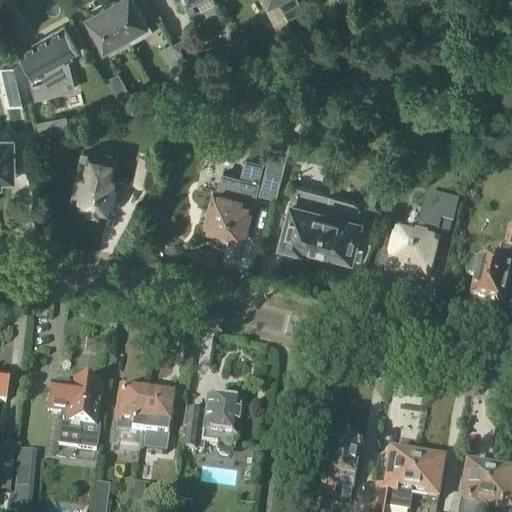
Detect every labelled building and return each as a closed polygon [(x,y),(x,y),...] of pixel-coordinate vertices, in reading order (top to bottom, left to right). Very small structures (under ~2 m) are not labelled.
[(111,0),(109,1),(132,43),(153,31),(136,0),(111,0)] [(182,0),(191,15),(201,9),(197,2),(200,0),(182,0)] [(294,21),(282,0),(261,0),(279,30),(294,21)] [(282,0),(294,21),(307,14),(299,0),(282,0)] [(86,14),(105,49),(107,48),(110,55),(132,43),(109,1),(86,14)] [(75,88),(67,56),(79,50),(65,26),(39,40),(41,44),(24,53),(27,60),(37,98),(75,88)] [(173,44),(185,64),(196,59),(185,38),(173,44)] [(15,65),(0,67),(0,78),(6,106),(23,102),(15,65)] [(108,78),(120,101),(132,94),(119,72),(108,78)] [(323,91),(295,83),(290,102),(317,110),(323,91)] [(40,135),(56,132),(53,118),(37,121),(40,135)] [(0,182),(2,182),(2,177),(15,177),(14,136),(0,136),(0,182)] [(86,203),(89,204),(89,207),(101,210),(102,207),(109,208),(116,176),(115,175),(118,164),(114,164),(117,156),(89,150),(89,152),(84,152),(81,165),(80,165),(72,200),(86,203)] [(140,155),(135,180),(151,184),(156,159),(140,155)] [(260,172),(245,168),(243,173),(222,168),(217,188),(207,227),(217,230),(216,234),(232,238),(233,234),(243,236),(246,224),(248,224),(253,202),(252,202),(253,197),(254,189),(256,189),(260,172)] [(277,197),(283,175),(266,170),(260,193),(277,197)] [(283,223),(287,224),(283,242),(284,242),(283,247),(283,248),(283,249),(283,251),(284,252),(285,253),(285,254),(286,255),(288,255),(289,256),(290,256),(291,256),(293,256),(294,255),(295,255),(296,254),(297,253),(297,252),(298,251),(299,246),(317,250),(331,195),(297,186),(289,216),(285,215),(283,223)] [(380,210),(385,190),(373,186),(367,207),(380,210)] [(317,250),(332,254),(333,250),(351,255),(354,242),(358,243),(361,234),(357,233),(360,220),(359,219),(361,211),(360,207),(357,204),(354,202),(331,195),(317,250)] [(416,281),(425,283),(435,242),(434,242),(439,221),(442,222),(455,225),(459,205),(445,201),(443,211),(424,207),(416,238),(401,235),(391,274),(401,277),(400,280),(416,285),(416,281)] [(466,280),(476,282),(472,299),(505,306),(511,272),(511,270),(511,266),(511,229),(511,230),(507,250),(503,249),(499,267),(480,263),(479,265),(470,263),(466,280)] [(0,405),(5,406),(8,381),(0,380),(0,405)] [(62,414),(57,449),(78,451),(78,453),(84,454),(85,450),(96,451),(97,440),(98,431),(93,430),(99,391),(86,389),(84,383),(77,383),(74,388),(51,385),(47,412),(62,414)] [(121,393),(115,434),(142,438),(148,396),(135,395),(135,390),(125,389),(125,393),(121,393)] [(167,441),(173,400),(148,396),(142,438),(167,441)] [(207,401),(202,437),(201,446),(215,448),(214,453),(217,458),(230,459),(234,456),(236,441),(241,406),(207,401)] [(185,413),(179,453),(196,455),(201,415),(185,413)] [(321,487),(337,490),(352,493),(355,494),(357,482),(356,482),(363,445),(336,441),(333,456),(328,455),(324,476),(323,476),(321,487)] [(0,494),(9,496),(15,447),(1,445),(0,449),(0,494)] [(31,511),(36,455),(18,453),(12,511),(31,511)] [(372,509),(370,511),(386,511),(390,511),(410,511),(413,497),(412,497),(418,461),(392,457),(389,478),(376,476),(370,509),(372,509)] [(413,497),(426,500),(425,504),(438,506),(445,465),(418,461),(412,497),(413,497)] [(459,511),(485,511),(492,473),(468,469),(465,490),(463,490),(459,511)] [(511,511),(511,476),(492,473),(485,511),(511,511)] [(96,486),(91,511),(105,511),(109,488),(96,486)] [(141,511),(145,489),(133,487),(129,511),(141,511)] [(188,511),(190,505),(172,502),(170,511),(188,511)]
